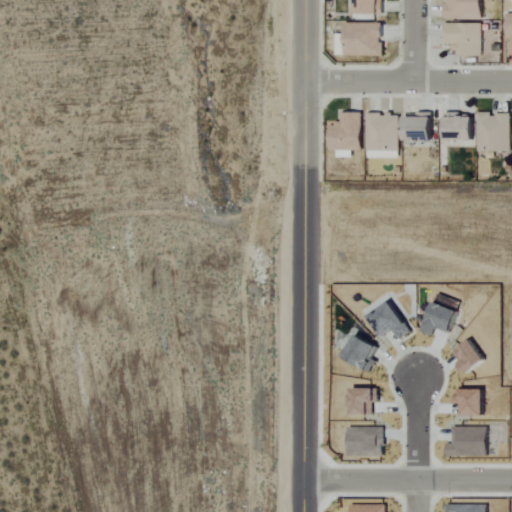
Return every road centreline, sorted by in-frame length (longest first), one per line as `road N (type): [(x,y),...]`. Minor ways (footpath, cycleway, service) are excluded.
road 1 (tertiary): [(302,511),(304,0)]
road 2 (residential): [(303,480),(511,480)]
road 3 (residential): [(511,82),(304,82)]
road 4 (residential): [(421,380),(420,511)]
